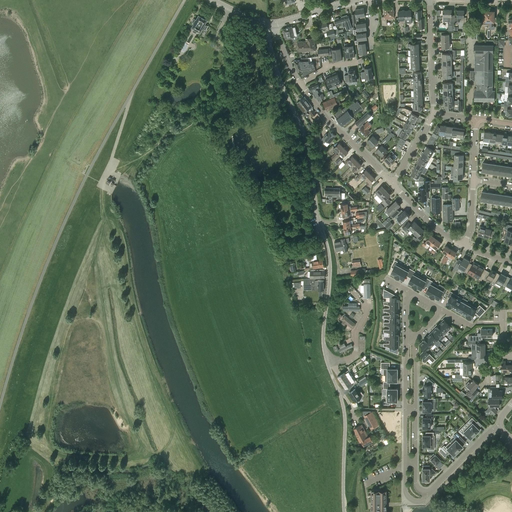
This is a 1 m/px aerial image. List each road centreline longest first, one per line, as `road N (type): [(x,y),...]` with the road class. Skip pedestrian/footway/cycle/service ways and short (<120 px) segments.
road 1 (tertiary): [(326,360),(327,248),(306,143),(266,23)]
road 2 (track): [(281,84),(116,164)]
road 3 (residential): [(393,182),(300,84)]
road 4 (tertiary): [(343,511),(338,391)]
